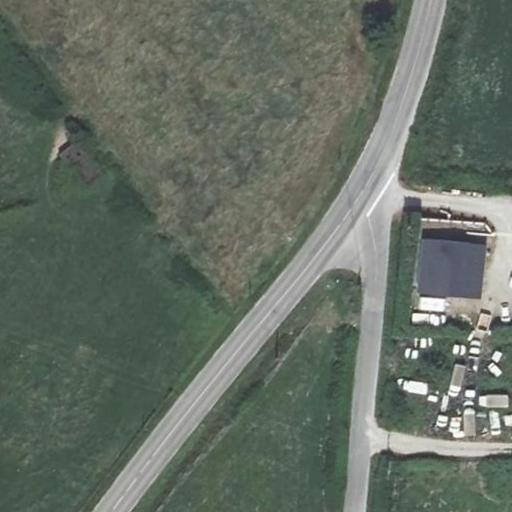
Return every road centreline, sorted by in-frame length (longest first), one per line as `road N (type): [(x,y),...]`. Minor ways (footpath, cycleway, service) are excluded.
road 1 (tertiary): [(362,194),(115,511)]
road 2 (unclassified): [(362,194),(378,210),(377,283),(355,511)]
road 3 (tertiary): [(432,0),(400,110),(362,194)]
